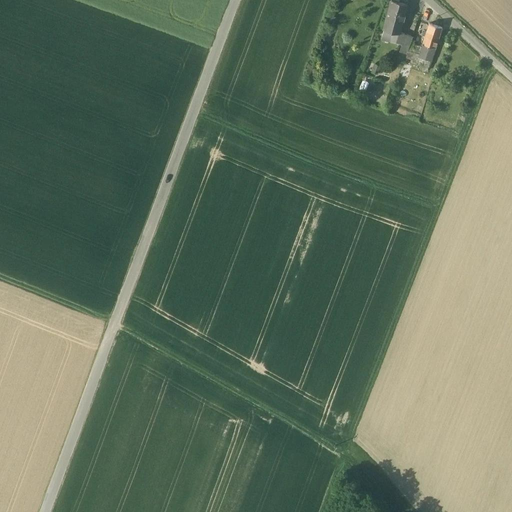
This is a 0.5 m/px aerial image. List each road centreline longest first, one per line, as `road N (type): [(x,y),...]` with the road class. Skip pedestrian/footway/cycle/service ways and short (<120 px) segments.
road 1 (unclassified): [(243,0),(52,511)]
road 2 (track): [(501,69),(347,463)]
road 3 (track): [(200,116),(442,213)]
road 4 (track): [(120,330),(282,420)]
road 5 (track): [(395,511),(367,477),(282,420)]
road 6 (track): [(0,283),(121,328)]
